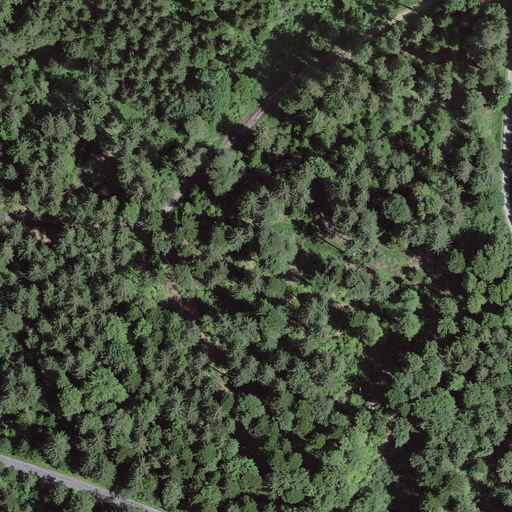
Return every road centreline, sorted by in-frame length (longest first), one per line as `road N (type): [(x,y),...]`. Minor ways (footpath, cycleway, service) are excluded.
road 1 (unclassified): [(511,221),(504,187),(511,63)]
road 2 (tertiary): [(139,511),(0,462)]
